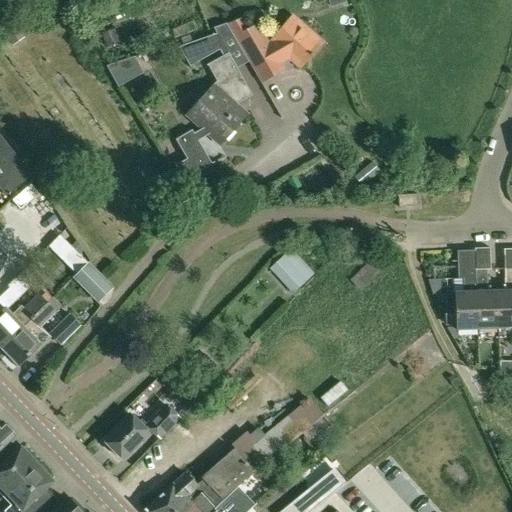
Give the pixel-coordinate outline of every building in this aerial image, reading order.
[(322,42),(293,17),(272,41),(257,25),(249,29),(243,18),(226,24),(260,82),(283,69),(280,63),(290,57),(301,66),(322,42)] [(13,46),(25,38),(14,21),(2,29),(13,46)] [(220,49),(221,39),(217,33),(179,46),(190,66),(220,49)] [(185,117),(200,130),(194,134),(192,130),(176,140),(187,158),(175,165),(184,180),(212,164),(198,140),(206,135),(219,146),(225,140),(247,115),(237,105),(239,102),(252,95),(228,53),(207,65),(216,82),(185,117)] [(0,186),(7,195),(32,175),(1,135),(0,135),(0,186)] [(399,207),(418,206),(417,194),(398,195),(399,207)] [(474,248),(478,329),(497,328),(496,290),(487,291),(486,269),(491,269),(490,247),(474,248)] [(73,248),(62,259),(77,274),(88,263),(80,256),(73,248)] [(456,323),(456,329),(478,329),(474,248),(474,250),(457,250),(458,278),(463,278),(463,292),(455,292),(455,304),(445,304),(446,324),(456,323)] [(314,274),(292,249),(270,269),(292,294),(314,274)] [(360,290),(388,263),(378,253),(350,280),(360,290)] [(77,274),(74,278),(98,302),(112,287),(88,263),(77,274)] [(496,290),(497,328),(511,327),(511,267),(505,268),(505,290),(496,290)] [(36,281),(26,271),(10,287),(20,297),(36,281)] [(0,313),(0,345),(1,347),(48,303),(39,294),(24,309),(21,306),(12,315),(6,308),(0,313)] [(40,327),(56,312),(48,303),(1,347),(19,365),(40,344),(31,335),(39,327),(40,327)] [(61,346),(82,325),(70,313),(49,333),(61,346)] [(212,360),(200,373),(210,384),(222,371),(212,360)] [(302,433),(321,417),(324,414),(310,397),(275,425),(265,412),(253,421),(258,428),(250,435),(247,431),(231,444),(235,448),(201,477),(203,479),(196,485),(185,472),(145,510),(147,511),(210,511),(223,501),(236,489),(302,433)] [(160,438),(180,417),(166,405),(148,425),(142,419),(138,423),(130,414),(105,440),(113,448),(113,451),(117,456),(121,456),(123,458),(151,430),(160,438)] [(309,442),(329,426),(321,417),(302,433),(309,442)] [(0,449),(15,436),(0,421),(0,449)] [(0,493),(3,496),(40,462),(27,448),(24,451),(21,448),(0,468),(0,493)] [(5,511),(37,511),(38,511),(30,503),(53,481),(50,479),(53,476),(40,462),(3,496),(11,505),(5,511)] [(289,506),(293,511),(309,511),(345,483),(334,470),(289,506)] [(82,511),(85,510),(75,499),(72,501),(69,499),(54,511),(44,511),(41,508),(38,511),(37,511),(82,511)]
